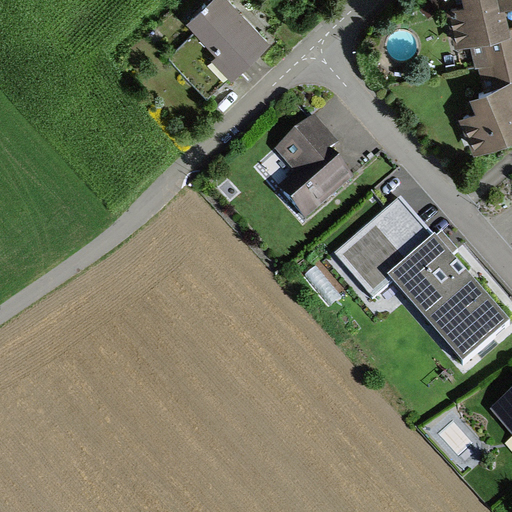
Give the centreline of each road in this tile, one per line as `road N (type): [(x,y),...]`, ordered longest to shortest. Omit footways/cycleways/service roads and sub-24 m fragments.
road 1 (residential): [(311,50),(121,222),(0,311)]
road 2 (residential): [(511,274),(311,50)]
